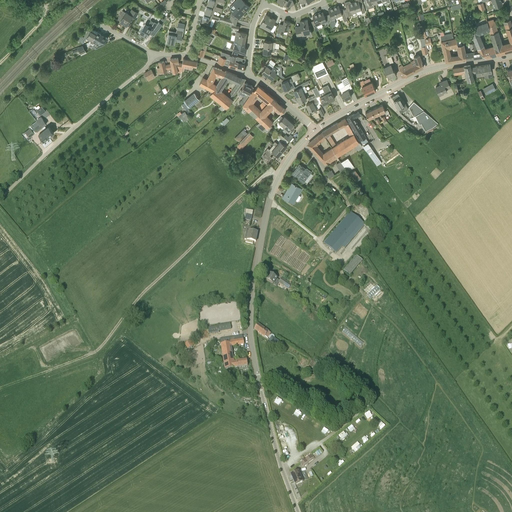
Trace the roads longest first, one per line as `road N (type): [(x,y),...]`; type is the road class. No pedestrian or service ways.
road 1 (tertiary): [(297,511),(262,397),(250,313),(271,192),(315,130)]
road 2 (tertiary): [(315,130),(416,74),(511,55)]
road 3 (unclassified): [(0,198),(132,77)]
